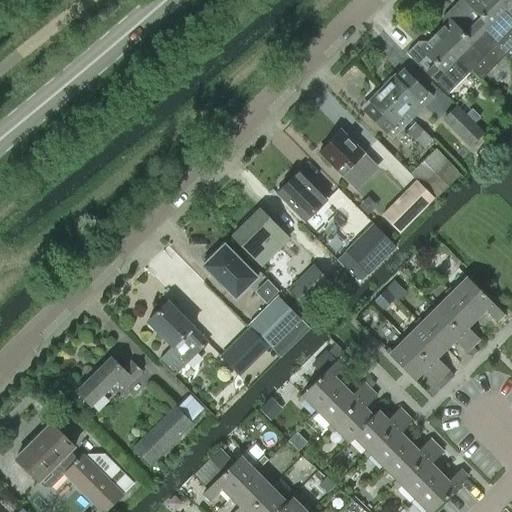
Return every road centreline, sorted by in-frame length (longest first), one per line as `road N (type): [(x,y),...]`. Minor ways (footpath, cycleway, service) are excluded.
road 1 (residential): [(0,364),(367,0)]
road 2 (secondary): [(0,137),(162,0)]
